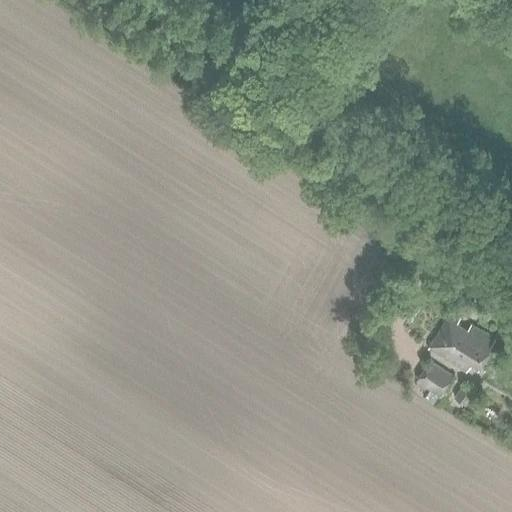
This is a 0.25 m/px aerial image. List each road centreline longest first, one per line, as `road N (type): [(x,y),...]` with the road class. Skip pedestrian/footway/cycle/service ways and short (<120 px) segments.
road 1 (track): [(318,135),(430,210),(428,273)]
road 2 (track): [(403,0),(318,135)]
